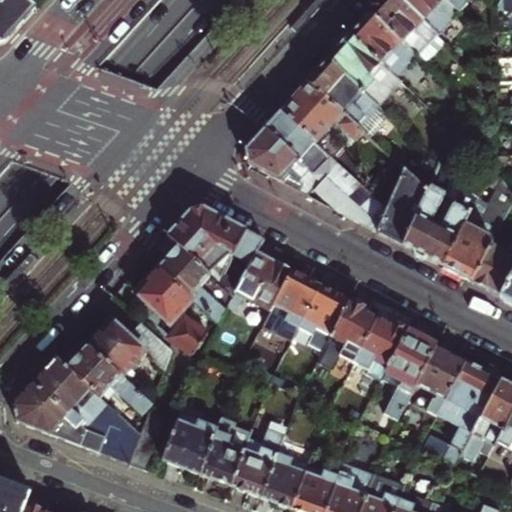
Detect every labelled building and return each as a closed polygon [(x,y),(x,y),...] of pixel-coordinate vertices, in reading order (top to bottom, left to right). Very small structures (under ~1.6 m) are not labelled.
[(0,0),(0,45),(6,44),(36,11),(23,0),(0,0)] [(437,33),(402,0),(383,0),(383,1),(373,11),(418,54),(437,33)] [(402,0),(437,33),(458,9),(448,0),(402,0)] [(448,0),(458,9),(466,0),(448,0)] [(495,10),(511,9),(511,0),(495,0),(495,1),(495,10)] [(418,54),(373,11),(365,19),(352,33),(398,76),(418,54)] [(398,76),(352,33),(342,44),(329,58),(383,109),(407,84),(398,76)] [(383,109),(329,58),(320,68),(308,80),(363,131),(383,109)] [(293,97),(281,109),(320,145),(338,124),(358,143),(366,134),(363,131),(308,80),(293,97)] [(246,148),(247,161),(310,194),(326,185),(318,176),(335,159),(320,145),(281,109),(263,130),(246,148)] [(344,204),(359,220),(378,230),(389,209),(335,159),(318,176),(326,185),(344,204)] [(474,195),(479,200),(487,186),(498,191),(506,178),(495,167),(492,164),(474,195)] [(446,169),(432,195),(405,244),(426,255),(443,264),(459,236),(479,200),(474,195),(446,169)] [(408,173),(389,209),(378,230),(390,236),(405,244),(432,195),(408,173)] [(466,239),(459,236),(443,264),(457,272),(473,280),(501,229),(511,209),(511,182),(511,183),(506,178),(498,191),(473,237),(469,234),(466,239)] [(197,211),(190,213),(168,237),(175,244),(201,267),(211,276),(235,297),(260,249),(264,241),(205,209),(197,211)] [(511,228),(501,229),(473,280),(487,288),(502,295),(511,276),(511,228)] [(162,266),(159,269),(193,301),(220,325),(227,312),(201,288),(211,276),(201,267),(175,244),(165,255),(165,262),(162,266)] [(272,255),(260,249),(235,297),(228,309),(237,313),(245,299),(271,312),(274,306),(292,272),(274,263),(269,260),(272,255)] [(142,288),(137,294),(170,326),(172,325),(177,329),(171,338),(194,356),(208,335),(182,315),(193,301),(159,269),(158,270),(152,270),(146,276),(146,283),(142,288)] [(293,342),(300,329),(322,288),(308,280),(292,272),(274,306),(271,312),(264,326),(293,342)] [(511,276),(502,295),(511,300),(511,276)] [(333,337),(351,303),(336,295),(322,288),(300,329),(314,336),(317,329),(333,337)] [(340,357),(356,365),(378,321),(365,314),(366,311),(364,310),(351,303),(333,337),(330,344),(343,351),(340,357)] [(106,326),(101,332),(95,334),(89,340),(89,346),(88,347),(122,378),(145,354),(166,373),(172,353),(141,324),(129,338),(110,321),(106,326)] [(387,374),(408,333),(395,326),(392,325),(390,327),(378,321),(356,365),(369,372),(367,375),(382,383),(387,374)] [(317,329),(314,336),(330,344),(333,337),(317,329)] [(398,422),(417,386),(436,348),(423,341),(408,333),(387,374),(404,383),(401,388),(398,390),(385,415),(398,422)] [(79,356),(68,369),(101,399),(112,388),(144,415),(153,406),(122,378),(88,347),(79,356)] [(438,417),(465,363),(450,355),(436,348),(417,386),(436,397),(428,412),(438,417)] [(52,365),(45,372),(106,427),(98,454),(114,460),(128,424),(101,399),(68,369),(57,359),(52,365)] [(483,373),(465,363),(438,417),(460,429),(443,462),(456,468),(462,457),(501,382),(483,373)] [(288,373),(279,369),(270,385),(280,389),(288,373)] [(98,454),(106,427),(45,372),(37,381),(33,385),(85,432),(80,447),(98,454)] [(495,449),(498,443),(511,415),(511,387),(501,382),(462,457),(473,463),(484,443),(495,449)] [(18,423),(80,447),(85,432),(33,385),(14,407),(16,415),(18,423)] [(196,428),(199,422),(181,415),(178,422),(196,428)] [(511,415),(498,443),(511,450),(511,415)] [(223,417),(219,429),(201,477),(219,483),(232,488),(249,440),(252,434),(235,428),(237,422),(223,417)] [(201,477),(219,429),(199,422),(196,428),(178,422),(163,462),(182,469),(201,477)] [(161,428),(146,423),(141,436),(130,466),(137,468),(145,471),(161,428)] [(141,436),(128,424),(114,460),(123,463),(130,466),(141,436)] [(249,440),(232,488),(248,494),(262,499),(282,447),(283,443),(267,437),(264,446),(249,440)] [(296,452),(282,447),(262,499),(277,505),(293,511),(306,474),(290,468),(296,452)] [(342,472),(326,511),(361,511),(367,497),(351,491),(358,472),(344,466),(342,472)] [(309,467),(306,474),(322,480),(324,473),(309,467)] [(306,474),(293,511),(296,511),(326,511),(342,472),(336,470),(333,477),(324,473),(322,480),(306,474)] [(0,511),(24,511),(27,506),(32,493),(10,484),(0,480),(0,511)] [(367,497),(361,511),(396,511),(402,495),(405,488),(390,483),(383,503),(367,497)] [(408,497),(402,495),(396,511),(412,511),(414,507),(405,504),(408,497)] [(503,507),(511,508),(511,498),(506,498),(503,507)]
